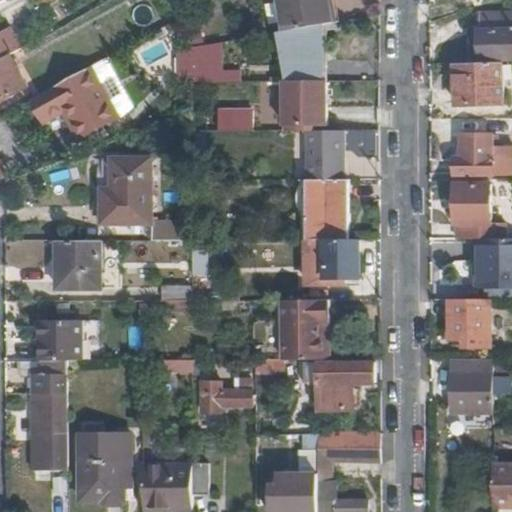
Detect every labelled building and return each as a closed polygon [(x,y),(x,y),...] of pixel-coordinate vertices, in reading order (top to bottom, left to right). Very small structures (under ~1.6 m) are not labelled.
[(329,0),(279,0),(279,1),(286,33),(289,32),(316,27),(323,27),(328,26),(334,24),(329,0)] [(511,13),(479,14),(480,30),(480,38),(473,38),(473,61),(511,60),(511,13)] [(316,27),(289,32),(289,83),(323,83),(323,27),(316,27)] [(0,62),(11,56),(21,51),(10,31),(0,37),(0,62)] [(241,68),(240,42),(225,42),(225,68),(241,68)] [(223,44),(193,49),(193,76),(193,83),(223,82),(223,44)] [(193,76),(193,49),(180,48),(180,76),(193,76)] [(11,56),(0,62),(0,104),(28,89),(11,56)] [(504,105),(504,63),(486,64),(456,65),(457,106),(504,105)] [(118,116),(92,68),(86,71),(113,118),(118,116)] [(113,118),(86,71),(80,74),(36,98),(48,121),(61,115),(66,112),(79,137),(113,118)] [(289,83),(285,83),(285,127),(328,127),(328,83),(323,83),(289,83)] [(31,101),(43,124),(48,121),(36,98),(31,101)] [(75,139),(79,137),(66,112),(61,115),(75,139)] [(294,133),(295,181),(308,181),(318,181),(346,180),(345,133),(294,133)] [(456,177),(511,176),(511,147),(500,148),(500,145),(493,145),(493,136),(461,136),(462,158),(455,158),(456,177)] [(150,224),(150,241),(193,241),(193,222),(153,222),(153,157),(102,157),(102,176),(102,224),(150,224)] [(318,181),(308,181),(308,240),(317,240),(350,240),(350,180),(346,180),(318,181)] [(206,181),(193,181),(193,207),(206,207),(206,181)] [(492,200),(492,186),(456,186),(455,224),(457,225),(457,239),(486,239),(487,225),(492,225),(492,210),(498,210),(498,200),(492,200)] [(317,240),(308,240),(308,246),(308,284),(329,284),(329,278),(345,278),(361,278),(362,240),(350,240),(317,240)] [(511,240),(500,240),(482,240),(482,288),(511,287),(511,240)] [(57,241),(56,241),(57,290),(100,290),(100,241),(57,241)] [(208,279),(209,245),(195,245),(194,279),(208,279)] [(162,287),(162,300),(166,300),(176,300),(193,300),(193,287),(162,287)] [(176,300),(166,300),(166,312),(193,311),(193,300),(176,300)] [(292,300),(284,300),(285,360),(290,360),(325,360),(325,324),(332,324),(332,300),(292,300)] [(492,300),(451,300),(451,340),(466,340),(466,346),(493,346),(492,300)] [(41,335),(41,361),(42,361),(69,361),(79,361),(84,361),(84,317),(46,317),(46,335),(41,335)] [(283,360),(257,360),(257,371),(283,371),(283,360)] [(69,361),(42,361),(42,372),(68,372),(69,361)] [(162,361),(150,361),(144,361),(144,373),(162,373),(162,361)] [(194,361),(162,361),(162,373),(194,372),(194,361)] [(376,382),(376,364),(308,365),(307,383),(321,383),(321,411),(357,410),(357,382),(376,382)] [(494,394),(494,365),(455,365),(455,405),(494,405),(494,394)] [(34,471),(69,471),(68,419),(69,375),(34,375),(34,393),(34,394),(49,394),(49,417),(34,417),(34,471)] [(222,390),(222,382),(203,382),(202,413),(222,413),(222,406),(252,407),(253,390),(222,390)] [(34,405),(34,417),(49,417),(49,394),(34,394),(34,405)] [(333,433),(319,434),(319,449),(381,449),(381,433),(333,433)] [(83,434),(82,459),(132,459),(132,434),(83,434)] [(360,461),(381,462),(381,457),(381,449),(319,449),(319,450),(319,474),(318,511),(368,511),(368,499),(336,499),(336,483),(331,483),(331,480),(331,460),(360,461)] [(300,450),(300,475),(319,474),(319,450),(300,450)] [(132,459),(82,459),(82,500),(126,501),(126,482),(132,482),(132,459)] [(195,466),(195,496),(211,495),(210,463),(194,463),(195,465),(195,466)] [(494,473),(494,510),(511,510),(511,464),(494,465),(494,473)] [(173,509),(195,510),(195,496),(195,466),(195,465),(144,465),(143,505),(173,506),(173,509)] [(296,511),(318,511),(319,474),(300,475),(283,475),(282,486),(273,485),(273,501),(280,501),(281,509),(296,508),(296,511)]
